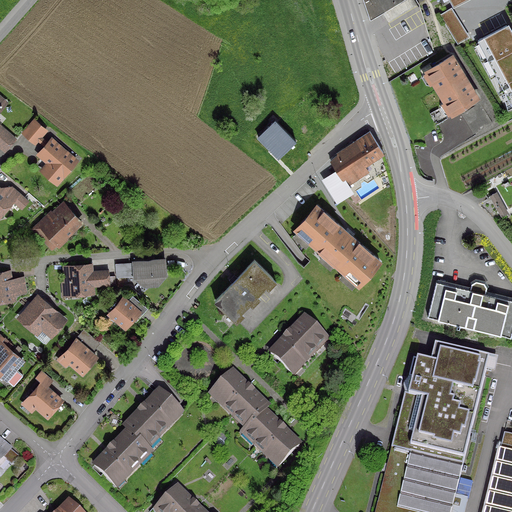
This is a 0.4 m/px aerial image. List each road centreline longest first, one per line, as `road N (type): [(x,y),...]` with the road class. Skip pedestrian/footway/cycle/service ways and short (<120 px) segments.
road 1 (tertiary): [(312,511),(395,314),(408,250),(406,198)]
road 2 (residential): [(213,258),(55,460)]
road 3 (residential): [(382,110),(359,121),(213,258)]
road 4 (residential): [(0,265),(178,250),(213,258)]
road 5 (residential): [(511,258),(476,215),(450,199),(406,198)]
